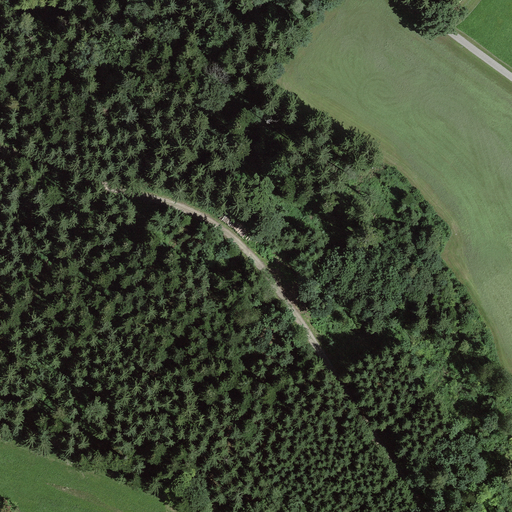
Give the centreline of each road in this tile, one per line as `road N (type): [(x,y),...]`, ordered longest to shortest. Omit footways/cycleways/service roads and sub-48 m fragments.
road 1 (track): [(425,511),(268,276),(231,234),(176,205),(0,149)]
road 2 (track): [(412,0),(511,73)]
